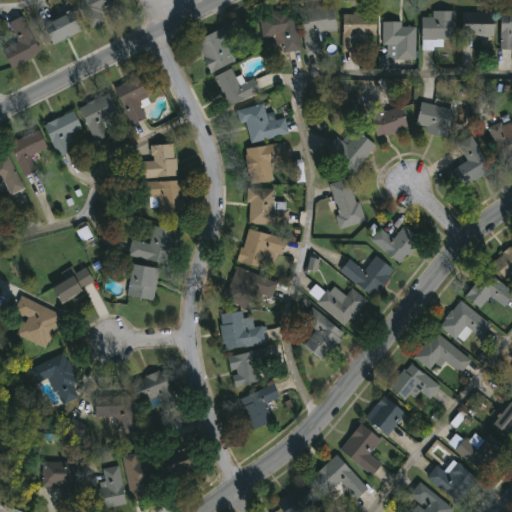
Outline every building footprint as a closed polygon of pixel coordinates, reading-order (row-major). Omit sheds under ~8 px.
[(115,0),(117,3),(105,10),(106,11),(103,13),(107,21),(93,28),(78,0),(115,0)] [(327,5),(328,10),(336,8),(340,32),(320,36),(322,46),(308,49),(300,10),(327,5)] [(296,6),(304,50),(286,54),(284,44),(276,46),(274,37),(265,39),(261,13),(296,6)] [(83,31),(55,45),(44,23),(71,9),(83,31)] [(445,39),(445,47),(453,47),(453,65),(436,64),(436,52),(424,52),(424,18),(434,18),(434,11),(458,11),(458,39),(445,39)] [(511,11),(511,49),(503,49),(503,13),(511,13),(511,11)] [(371,12),(371,14),(378,14),(378,36),(359,36),(359,52),(346,52),(346,14),(355,15),(355,12),(371,12)] [(496,13),(496,37),(494,37),(494,41),(477,41),(477,37),(465,37),(465,13),(496,13)] [(36,57),(13,69),(3,50),(19,41),(10,24),(24,16),(42,50),(35,54),(36,57)] [(237,61),(213,73),(198,41),(236,22),(243,36),(228,44),(237,61)] [(403,22),(403,27),(418,27),(418,60),(399,60),(399,45),(385,45),(385,22),(403,22)] [(233,69),(238,77),(243,75),(248,83),(256,79),(262,91),(231,107),(216,77),(233,69)] [(147,118),(133,125),(116,89),(144,76),(153,94),(149,96),(150,98),(143,102),(144,105),(142,106),(147,118)] [(111,136),(98,143),(80,109),(111,93),(121,114),(104,123),(111,136)] [(381,98),(386,112),(403,106),(410,127),(403,130),(404,132),(387,138),(386,134),(378,137),(367,103),(381,98)] [(455,110),(449,138),(428,133),(429,127),(419,125),(423,103),(455,110)] [(266,104),(270,122),(286,118),(290,134),(253,144),(247,123),(242,124),(238,111),(266,104)] [(73,151),(61,157),(46,127),(76,111),(84,127),(66,137),(73,151)] [(511,122),(511,154),(503,159),(489,128),(502,122),(504,126),(511,122)] [(347,128),(357,136),(360,132),(377,147),(354,174),(327,151),(347,128)] [(58,159),(26,176),(10,145),(42,129),(58,159)] [(494,172),(468,187),(458,169),(470,162),(460,146),(474,138),(494,172)] [(276,179),(252,183),(247,149),(287,143),(290,162),(274,164),(276,179)] [(175,144),(176,159),(178,159),(179,176),(139,179),(138,163),(156,162),(156,156),(153,156),(152,146),(175,144)] [(27,188),(0,201),(0,155),(8,151),(27,188)] [(184,179),(187,214),(161,217),(160,207),(151,208),(150,198),(141,199),(139,182),(184,179)] [(350,179),(358,202),(361,201),(368,221),(342,229),(337,213),(340,212),(331,185),(350,179)] [(290,216),(290,225),(250,224),(251,202),(249,202),(250,188),(276,188),(275,201),(287,201),(287,209),(290,210),(290,216)] [(177,231),(170,263),(130,254),(134,239),(151,243),(156,226),(177,231)] [(422,239),(403,264),(372,240),(381,228),(395,239),(405,226),(422,239)] [(288,239),(284,254),(277,252),(274,264),(266,261),(264,267),(240,260),(250,228),(288,239)] [(511,276),(508,280),(493,263),(511,245),(511,276)] [(396,270),(392,275),(393,276),(381,292),(379,291),(374,297),(341,271),(351,259),(365,271),(378,255),(396,270)] [(316,272),(319,260),(310,257),(307,270),(316,272)] [(158,268),(155,286),(157,287),(155,299),(129,294),(136,263),(158,268)] [(86,290),(63,303),(55,287),(88,266),(96,281),(85,287),(86,290)] [(279,283),(273,297),(264,293),(260,302),(248,296),(242,309),(225,301),(240,266),(279,283)] [(511,289),(511,300),(507,307),(491,295),(483,307),(467,296),(486,270),(511,289)] [(317,284),(326,292),(328,289),(331,291),(335,286),(347,295),(353,288),(369,300),(356,320),(352,317),(346,325),(318,302),(319,301),(310,293),(317,284)] [(63,314),(47,347),(19,334),(27,317),(16,312),(23,295),(63,314)] [(462,300),(492,324),(482,338),(474,331),(466,342),(459,337),(457,339),(441,327),(453,309),(454,310),(462,300)] [(347,334),(326,361),(306,345),(318,330),(304,319),(314,307),(347,334)] [(243,311),(244,319),(253,318),(254,327),(268,327),(268,331),(264,332),(266,344),(226,349),(222,314),(243,311)] [(439,332),(473,360),(463,372),(448,360),(443,367),(438,362),(432,369),(417,357),(431,339),(433,341),(439,332)] [(261,349),(269,377),(261,379),(262,384),(252,387),(251,383),(236,387),(233,376),(239,374),(238,369),(232,370),(229,357),(261,349)] [(65,353),(69,360),(71,359),(77,373),(76,374),(80,384),(75,387),(80,397),(65,405),(58,391),(60,390),(53,376),(39,383),(32,369),(65,353)] [(442,386),(432,398),(418,387),(407,400),(391,387),(411,362),(442,386)] [(160,370),(161,372),(166,370),(180,404),(166,410),(160,396),(141,404),(133,383),(160,370)] [(276,420),(255,430),(243,407),(244,406),(241,400),(274,383),(281,397),(267,404),(276,420)] [(482,416),(491,404),(475,391),(466,403),(482,416)] [(130,395),(146,424),(126,435),(118,423),(111,424),(110,416),(99,417),(98,397),(130,395)] [(408,412),(389,434),(370,418),(389,396),(408,412)] [(511,433),(511,435),(497,424),(511,404),(511,433)] [(89,427),(72,419),(64,436),(81,444),(89,427)] [(383,463),(375,475),(342,451),(363,423),(383,438),(371,454),(383,463)] [(476,433),(486,440),(490,434),(506,445),(487,472),(457,451),(459,449),(450,443),(457,434),(470,442),(476,433)] [(204,468),(173,479),(164,455),(195,444),(204,468)] [(138,454),(139,461),(151,458),(155,476),(148,477),(150,488),(146,489),(148,499),(133,502),(124,457),(138,454)] [(370,489),(358,499),(350,490),(335,502),(314,477),(340,455),(370,489)] [(455,459),(460,463),(460,462),(480,477),(461,502),(429,478),(439,465),(446,471),(455,459)] [(80,462),(79,502),(63,501),(63,488),(60,488),(60,486),(56,486),(56,488),(44,487),(44,461),(80,462)] [(129,503),(95,510),(91,490),(102,488),(100,482),(106,481),(104,469),(121,465),(129,503)] [(423,482),(455,509),(452,511),(412,511),(420,504),(427,510),(430,506),(426,502),(423,505),(412,495),(423,482)] [(318,504),(306,511),(286,511),(279,502),(304,484),(318,504)]
